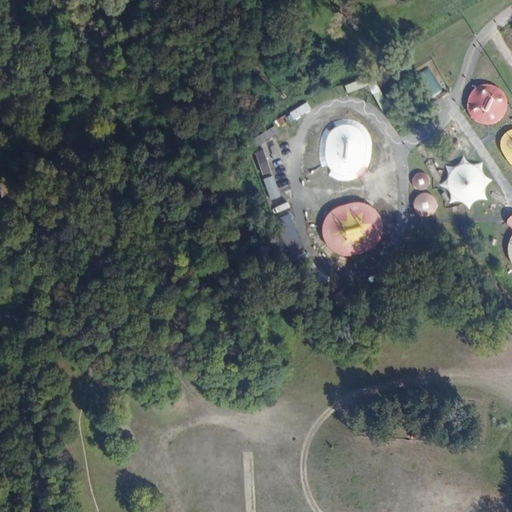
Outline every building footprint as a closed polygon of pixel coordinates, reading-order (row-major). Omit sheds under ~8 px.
[(347,84),(350,92),(371,84),(380,81),(377,73),(347,84)] [(382,87),(380,81),(371,84),(374,91),(382,87)] [(382,87),(374,91),(383,110),(391,106),(382,87)] [(292,112),(296,119),(313,108),(309,101),(292,112)] [(284,116),(278,120),(281,126),(288,121),(284,116)] [(332,177),(336,179),(340,180),(344,181),(348,181),(352,181),(356,180),(360,178),(363,175),(366,173),(369,169),(371,166),(372,162),(373,158),(373,144),(373,140),(372,136),(370,132),(367,128),(365,125),(361,123),(358,121),(354,120),(350,119),(345,119),(341,119),(337,120),(334,122),(330,125),(327,127),(325,131),(323,134),(321,138),(320,142),(320,156),(321,160),(322,164),(324,168),(326,172),(329,174),(332,177)] [(253,139),(257,146),(275,136),(282,132),(277,125),(253,139)] [(273,170),(267,150),(259,153),(256,154),(263,174),(273,170)] [(480,172),(477,168),(472,165),(467,163),(462,163),(457,165),(452,167),(448,171),(446,176),(444,181),(445,186),(446,192),(449,196),(453,200),(458,202),(464,203),(469,202),(474,200),(478,197),(481,192),(483,187),(484,182),(483,177),(480,172)] [(429,180),(428,177),(426,174),(423,172),(420,171),(417,172),(414,174),(412,176),(411,179),(411,183),(412,186),(415,188),(418,189),(421,189),(424,188),(427,186),(428,183),(429,180)] [(282,196),(275,176),(264,179),(271,200),(282,196)] [(436,203),(435,199),(432,195),(428,193),(424,192),(420,193),(416,196),(413,199),(412,203),(413,208),(415,212),(418,215),(422,216),(427,216),(431,214),(434,211),(436,207),(436,203)] [(358,202),(351,202),(335,207),(330,210),(325,215),(322,220),(320,226),(320,232),(321,238),(323,243),(327,248),(332,252),(337,254),(343,255),(349,255),(366,250),(371,247),(375,243),(379,238),(381,232),(381,226),(380,220),(378,214),(374,209),(369,206),(364,203),(358,202)] [(441,223),(405,242),(415,259),(451,239),(441,223)] [(317,288),(328,278),(313,265),(302,250),(294,253),(304,273),(317,288)]
